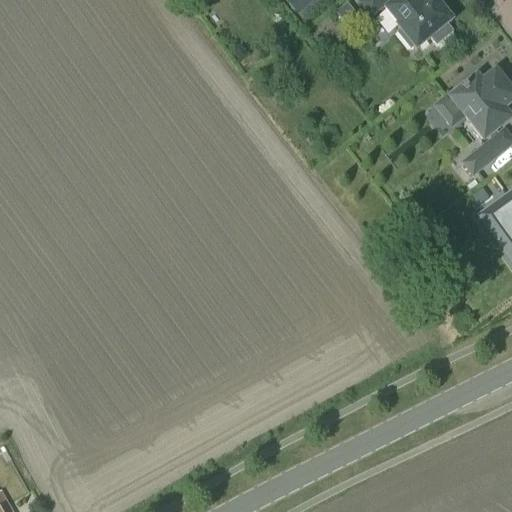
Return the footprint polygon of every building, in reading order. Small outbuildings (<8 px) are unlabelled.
[(453,35),(447,28),(452,24),(433,1),(422,10),(414,0),(401,0),(395,5),(391,0),(366,0),(360,5),(371,19),(383,9),(399,29),(398,30),(400,33),(397,35),(411,51),(413,49),(416,53),(431,41),(437,48),(453,35)] [(511,103),(511,98),(495,77),(481,89),(476,82),(466,90),(463,87),(446,101),(461,120),(464,118),(475,131),(472,133),(481,144),(508,122),(500,113),(511,103)] [(473,179),(495,161),(485,148),(463,166),(473,179)] [(511,205),(508,200),(482,219),(503,248),(511,241),(511,205)] [(0,511),(9,511),(0,494),(0,511)]
